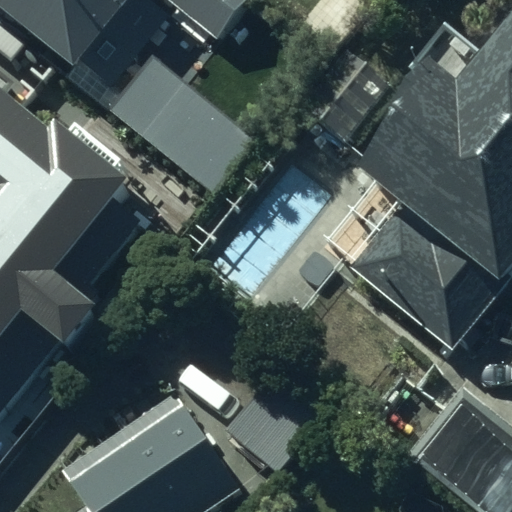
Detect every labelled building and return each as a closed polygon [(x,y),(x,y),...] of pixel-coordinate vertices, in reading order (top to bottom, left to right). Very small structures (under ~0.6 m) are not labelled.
[(139,0),(0,0),(0,39),(69,92),(139,0)] [(256,14),(237,0),(164,0),(155,12),(219,62),(256,14)] [(352,54),(304,110),(347,147),(395,91),(352,54)] [(266,155),(157,67),(114,120),(222,208),(266,155)] [(511,68),(476,114),(448,92),(367,195),(398,219),(347,285),(470,381),(511,327),(511,68)] [(0,367),(34,326),(0,298),(0,367)] [(289,366),(226,439),(279,485),(342,412),(289,366)] [(511,511),(511,435),(465,397),(408,466),(463,511),(511,511)] [(239,511),(170,415),(58,494),(72,511),(239,511)]
